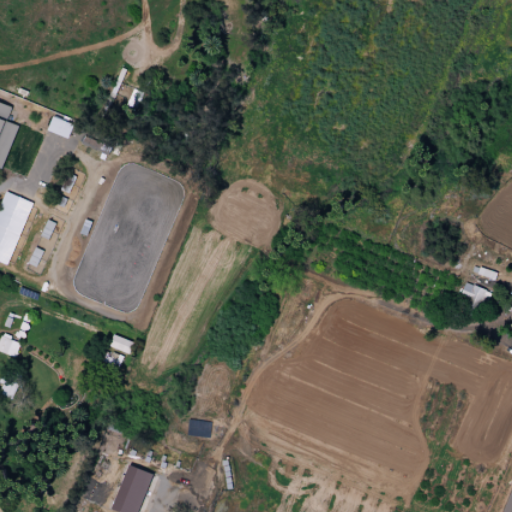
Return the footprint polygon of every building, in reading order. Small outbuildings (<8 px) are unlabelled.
[(0,167),(3,169),(18,126),(6,121),(12,107),(0,102),(0,167)] [(74,125),(53,117),(48,131),(69,139),(74,125)] [(0,203),(0,261),(9,265),(32,202),(4,192),(0,203)] [(482,265),(478,275),(495,281),(499,271),(482,265)] [(467,282),(458,299),(484,311),(492,294),(467,282)] [(132,341),(113,336),(110,349),(129,353),(132,341)] [(0,338),(0,351),(15,358),(20,344),(1,337),(0,338)] [(211,422),(188,420),(187,436),(209,438),(211,422)] [(129,464),(111,509),(118,511),(138,511),(154,474),(129,464)]
